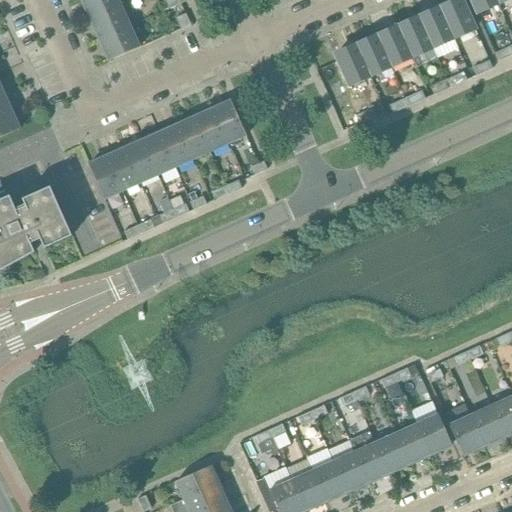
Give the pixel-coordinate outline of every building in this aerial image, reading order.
[(118,0),(82,0),(91,18),(121,5),(118,0)] [(461,0),(458,0),(439,8),(453,38),(474,29),(461,0)] [(470,0),(476,13),(498,3),(496,0),(470,0)] [(91,18),(100,39),(130,26),(121,5),(91,18)] [(439,8),(418,18),(432,48),(453,38),(439,8)] [(183,31),(191,27),(185,14),(177,18),(183,31)] [(418,18),(398,27),(411,57),(416,68),(437,59),(432,48),(418,18)] [(130,26),(100,39),(109,62),(111,61),(110,60),(139,47),(130,26)] [(398,27),(377,37),(390,66),(411,57),(398,27)] [(377,37),(356,46),(369,76),(390,66),(377,37)] [(498,62),(511,54),(511,48),(511,45),(494,53),(498,62)] [(334,56),(347,84),(348,85),(369,76),(356,46),(334,56)] [(492,69),(489,61),(472,68),(476,76),(492,69)] [(450,88),(467,80),(463,72),(446,80),(450,88)] [(430,87),(434,95),(450,88),(446,80),(430,87)] [(421,91),(405,98),(408,107),(425,99),(421,91)] [(3,94),(0,95),(0,116),(11,112),(3,94)] [(408,107),(405,98),(388,106),(391,114),(408,107)] [(212,110),(227,145),(245,137),(231,103),(232,102),(231,101),(212,110)] [(359,124),(375,117),(372,108),(355,116),(359,124)] [(212,110),(194,118),(210,153),(227,145),(212,110)] [(11,112),(0,116),(0,137),(18,130),(18,131),(19,130),(11,112)] [(194,118),(177,126),(192,160),(210,153),(194,118)] [(159,134),(175,168),(192,160),(177,126),(159,134)] [(159,134),(142,141),(157,176),(175,168),(159,134)] [(142,141),(124,149),(140,184),(157,176),(142,141)] [(124,149),(107,157),(122,192),(140,184),(124,149)] [(89,166),(104,200),(122,192),(107,157),(88,166),(88,167),(89,166)] [(263,161),(258,164),(250,167),(254,176),(267,170),(263,161)] [(238,181),(225,187),(229,195),(242,189),(239,183),(238,181)] [(9,196),(0,200),(0,271),(34,252),(30,244),(39,239),(44,249),(72,236),(50,187),(22,199),(25,207),(16,211),(9,196)] [(225,187),(212,193),(215,201),(229,195),(225,187)] [(203,197),(190,203),(193,211),(207,205),(203,197)] [(167,198),(159,202),(163,212),(164,214),(159,216),(162,224),(176,218),(172,208),(168,201),(167,198)] [(175,206),(172,208),(176,218),(189,212),(186,205),(184,205),(176,209),(175,206)] [(151,220),(138,226),(141,234),(154,228),(151,220)] [(138,226),(124,232),(127,240),(141,234),(138,226)] [(508,333),(495,339),(498,347),(511,341),(508,333)] [(467,352),(470,360),(483,354),(479,346),(467,352)] [(467,352),(454,357),(457,366),(470,360),(467,352)] [(407,368),(393,375),(397,383),(411,377),(407,368)] [(426,375),(430,383),(443,377),(439,369),(426,375)] [(393,375),(380,380),(384,389),(397,383),(393,375)] [(365,387),(351,393),(355,402),(369,395),(365,387)] [(351,393),(339,399),(343,407),(355,402),(351,393)] [(504,437),(511,432),(511,397),(491,406),(504,437)] [(324,406),(310,412),(313,420),(327,414),(324,406)] [(491,406),(470,415),(483,446),(504,437),(491,406)] [(310,412),(297,417),(301,426),(313,420),(310,412)] [(483,446),(470,415),(448,425),(462,456),(483,446)] [(450,443),(437,416),(416,425),(429,455),(452,444),(451,443),(450,443)] [(282,424),(268,431),(272,439),(286,433),(282,424)] [(429,455),(416,425),(395,435),(408,464),(429,455)] [(268,431),(256,436),(259,445),(272,439),(268,431)] [(369,433),(348,443),(353,454),(366,483),(387,473),(374,444),(369,433)] [(408,464),(395,435),(374,444),(387,473),(408,464)] [(366,483),(353,454),(332,463),(346,492),(366,483)] [(307,461),(286,471),(304,511),(325,501),(312,472),(307,461)] [(346,492),(332,463),(312,472),(325,501),(346,492)] [(208,467),(175,482),(183,501),(218,485),(209,466),(208,466),(208,467)] [(285,469),(264,478),(275,501),(278,507),(279,511),(300,511),(304,511),(286,471),(285,469)] [(218,485),(183,501),(188,511),(204,511),(226,502),(218,485)] [(137,499),(142,511),(144,511),(151,509),(145,495),(137,499)] [(230,511),(226,502),(204,511),(230,511)]
